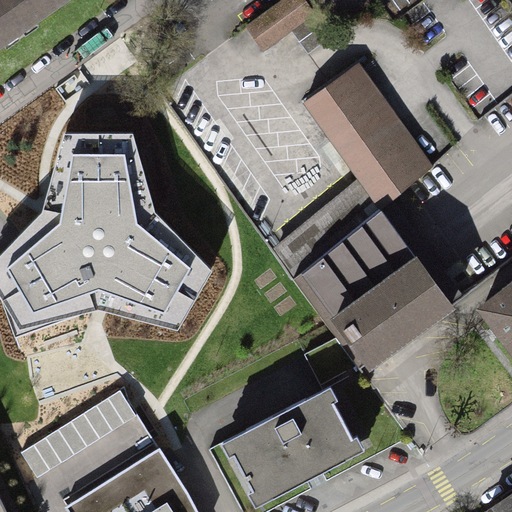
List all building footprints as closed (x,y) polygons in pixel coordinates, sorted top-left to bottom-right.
[(0,0),(0,49),(73,0),(0,0)] [(306,0),(280,0),(244,26),(263,51),(291,31),(316,13),(306,0)] [(316,13),(291,31),(308,54),(332,35),(316,13)] [(303,104),(358,178),(379,207),(435,166),(359,62),(303,104)] [(133,136),(63,135),(41,214),(0,256),(0,301),(18,333),(98,313),(179,334),(211,271),(155,215),(133,136)] [(364,367),(370,373),(455,309),(452,305),(379,207),(358,178),(271,248),(336,338),(356,365),(360,370),(364,367)] [(500,290),(475,310),(511,357),(511,281),(511,282),(510,280),(498,288),(500,290)] [(356,365),(336,338),(304,354),(321,385),(356,365)] [(253,508),(363,450),(330,387),(220,444),(253,508)] [(20,452),(36,478),(136,415),(120,390),(20,452)] [(195,511),(157,451),(65,508),(67,511),(195,511)] [(511,511),(511,493),(485,511),(484,511),(511,511)]
